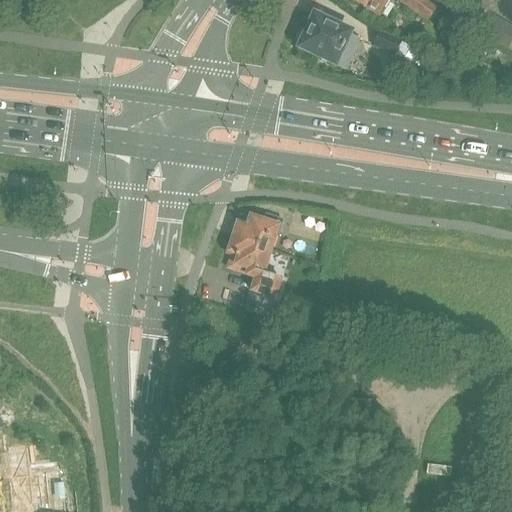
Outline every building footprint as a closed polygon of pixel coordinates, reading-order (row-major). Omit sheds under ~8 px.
[(352,0),(379,16),(388,0),(352,0)] [(400,0),(398,3),(426,23),(437,9),(424,0),(400,0)] [(467,0),(459,23),(504,49),(511,35),(511,30),(484,14),(488,0),(467,0)] [(297,36),(296,39),(296,43),(298,46),(297,49),(319,59),(320,62),(324,64),(327,63),(334,66),(335,66),(344,70),(358,40),(349,36),(351,32),(313,14),(303,35),(300,35),(297,36)] [(371,47),(393,58),(402,41),(379,31),(371,47)] [(478,53),(484,42),(474,36),(466,50),(473,54),(478,53)] [(264,214),(262,221),(278,226),(274,237),(277,238),(283,220),(264,214)] [(278,226),(262,221),(249,217),(246,227),(236,224),(232,237),(271,249),(274,237),(278,226)] [(225,241),(223,246),(224,249),(228,250),(227,252),(231,254),(225,270),(254,279),(250,292),(273,299),(279,280),(262,275),(271,249),(232,237),(231,239),(228,238),(225,241)]
